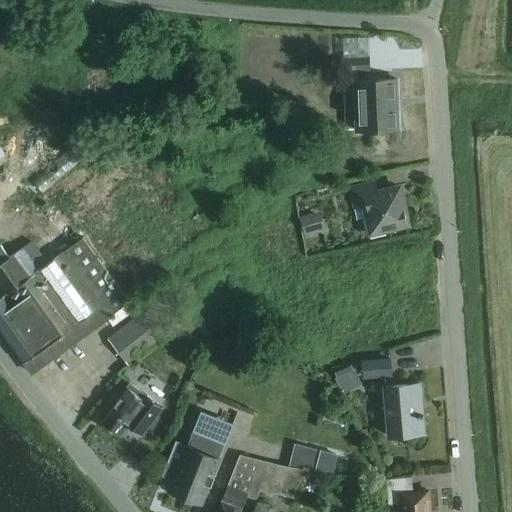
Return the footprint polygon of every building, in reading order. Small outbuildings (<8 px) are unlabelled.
[(369,70),(368,56),(345,57),(345,71),(369,70)] [(355,81),(356,130),(398,128),(396,79),(355,81)] [(385,232),(385,228),(405,223),(398,190),(377,195),(375,184),(351,189),(355,207),(367,205),(370,218),(366,219),(369,235),(385,232)] [(292,205),(268,215),(272,225),(296,216),(292,205)] [(319,228),(315,213),(305,215),(309,231),(319,228)] [(82,238),(48,263),(47,264),(31,242),(9,257),(0,245),(0,331),(30,373),(129,301),(82,238)] [(365,298),(411,293),(409,266),(393,268),(391,253),(354,256),(355,274),(363,273),(365,298)] [(414,321),(411,293),(365,298),(367,322),(360,323),(361,340),(399,337),(397,322),(414,321)] [(160,341),(139,314),(107,338),(114,347),(116,345),(124,355),(122,357),(128,365),(160,341)] [(392,376),(391,357),(361,359),(363,379),(392,376)] [(335,377),(343,392),(362,383),(354,368),(335,377)] [(146,401),(138,395),(141,391),(132,385),(130,389),(128,387),(101,422),(119,436),(146,401)] [(423,432),(419,385),(385,388),(389,435),(423,432)] [(212,476),(218,460),(214,458),(220,442),(226,444),(234,423),(201,409),(192,430),(194,431),(190,442),(178,437),(179,436),(178,435),(161,476),(173,480),(168,490),(201,503),(208,486),(210,486),(214,476),(212,476)] [(402,442),(401,456),(414,456),(414,442),(402,442)] [(338,453),(319,449),(314,472),(332,475),(338,453)] [(304,469),(288,466),(276,464),(240,454),(216,511),(272,511),(274,509),(257,502),(253,511),(240,511),(247,496),(255,498),(259,489),(270,493),(270,495),(272,496),(273,492),(293,497),(304,469)] [(430,511),(428,491),(413,492),(412,476),(386,478),(388,504),(400,503),(401,511),(430,511)]
